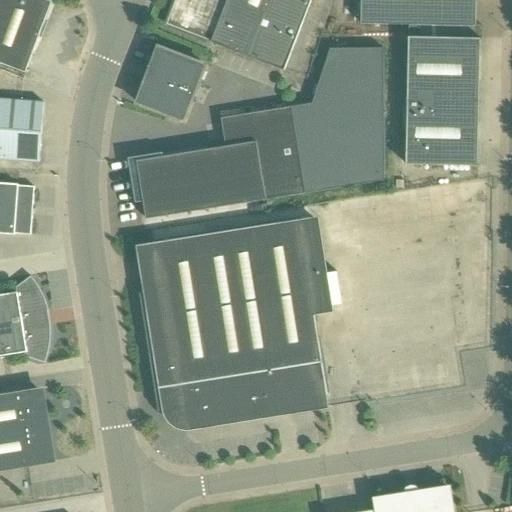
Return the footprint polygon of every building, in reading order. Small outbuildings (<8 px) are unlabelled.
[(0,0),(0,63),(26,73),(53,2),(48,0),(0,0)] [(311,0),(176,0),(167,24),(212,41),(212,42),(285,70),(311,0)] [(362,0),(362,24),(410,25),(420,25),(476,26),(476,0),(362,0)] [(420,37),(420,25),(410,25),(407,165),(479,166),(481,38),(420,37)] [(185,121),(206,66),(160,48),(138,103),(185,121)] [(147,219),(306,193),(384,181),(383,49),(330,49),(312,103),(292,107),(222,118),(227,147),(137,161),(144,201),(147,219)] [(0,159),(40,162),(44,102),(0,99),(0,159)] [(31,235),(35,187),(19,186),(19,185),(0,183),(0,233),(15,235),(15,234),(31,235)] [(195,415),(328,394),(300,219),(157,242),(164,289),(140,293),(159,411),(183,407),(184,409),(184,410),(186,412),(187,413),(188,414),(190,415),(192,415),(194,416),(195,415)] [(46,363),(49,350),(51,338),(51,325),(49,311),(45,299),(39,287),(32,276),(16,288),(17,293),(0,295),(0,356),(27,352),(28,357),(46,363)] [(0,467),(53,459),(42,392),(0,398),(0,467)] [(260,454),(271,451),(267,433),(256,436),(260,454)] [(73,467),(38,471),(41,502),(98,495),(96,477),(75,480),(73,467)] [(453,511),(450,488),(421,492),(419,489),(416,487),(408,488),(406,491),(405,495),(377,499),(378,510),(362,511),(453,511)]
